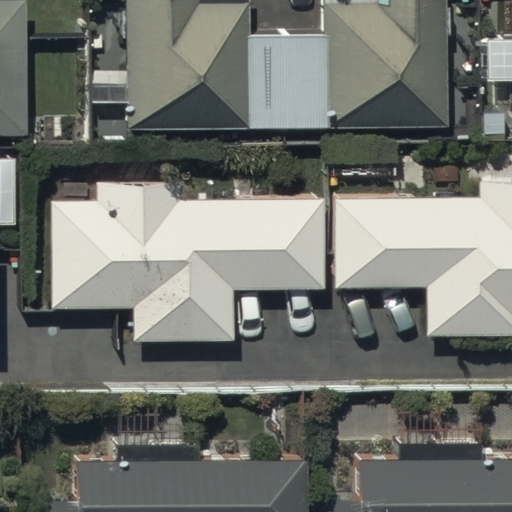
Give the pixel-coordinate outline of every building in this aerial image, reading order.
[(0,0),(0,126),(18,127),(17,0),(0,0)] [(436,118),(436,0),(317,0),(318,26),(239,26),(239,0),(119,0),(120,118),(436,118)] [(171,172),(87,172),(87,192),(42,192),(42,297),(124,297),(124,329),(226,329),(226,281),(313,282),(313,191),(171,191),(171,172)] [(511,172),(468,175),(468,190),(325,190),(325,281),(419,281),(419,324),(511,324),(511,172)] [(295,511),(296,448),(70,454),(70,491),(37,491),(36,511),(295,511)] [(511,511),(511,448),(349,451),(349,491),(319,491),(318,511),(511,511)]
